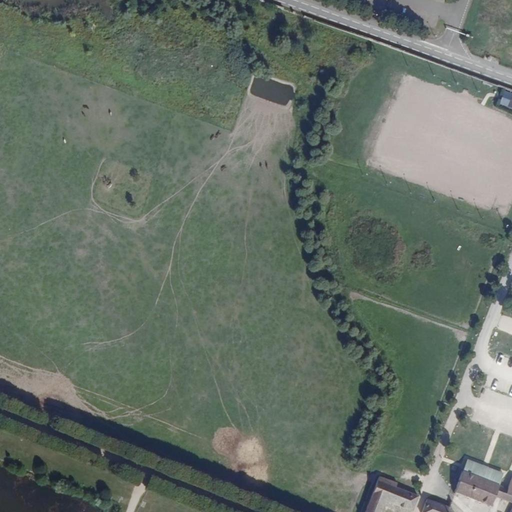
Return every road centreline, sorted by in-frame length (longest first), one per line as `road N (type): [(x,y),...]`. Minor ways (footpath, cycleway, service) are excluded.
road 1 (track): [(0,411),(254,511)]
road 2 (residential): [(282,0),(511,80)]
